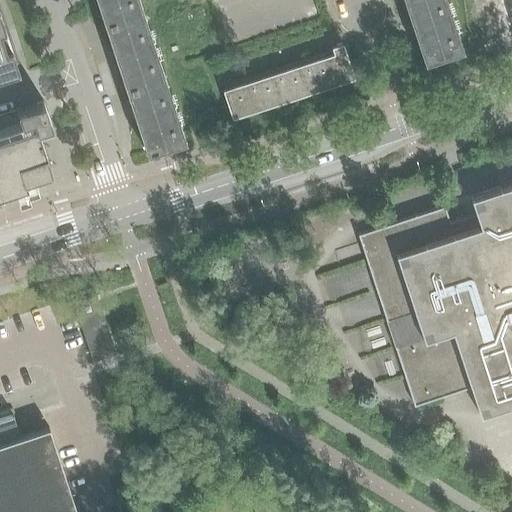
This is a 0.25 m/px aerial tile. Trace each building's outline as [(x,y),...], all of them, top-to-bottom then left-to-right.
[(69,0),(114,150),(161,136),(176,137),(174,131),(151,129),(112,0),(69,0)] [(112,0),(138,79),(155,74),(164,104),(173,101),(141,0),(112,0)] [(457,35),(444,0),(401,0),(418,47),(423,61),(461,48),(457,35)] [(511,0),(489,0),(495,21),(511,16),(511,0)] [(0,34),(0,57),(12,54),(5,33),(0,34)] [(341,47),(210,79),(218,112),(350,80),(341,47)] [(0,80),(19,75),(12,54),(0,57),(0,80)] [(42,101),(0,114),(0,192),(25,185),(23,179),(50,170),(36,129),(50,125),(42,101)] [(357,234),(364,256),(413,404),(469,386),(478,414),(511,402),(511,182),(469,197),(474,213),(448,221),(443,205),(357,234)] [(115,353),(96,294),(72,302),(92,360),(115,353)] [(0,443),(19,437),(12,414),(0,417),(0,443)] [(0,511),(75,511),(48,427),(47,427),(20,436),(19,437),(0,443),(0,511)]
